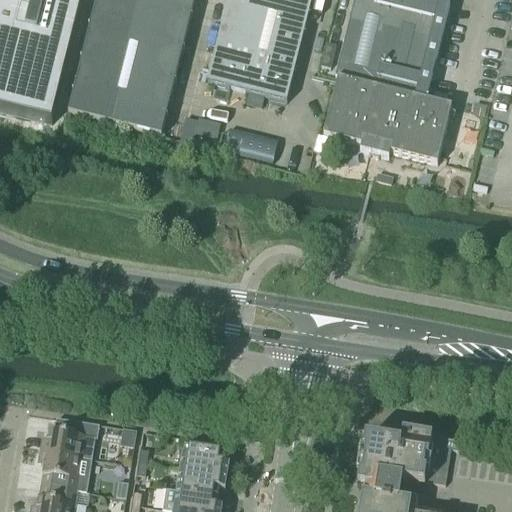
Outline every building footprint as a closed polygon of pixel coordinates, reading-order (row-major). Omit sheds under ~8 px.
[(0,0),(0,115),(27,123),(51,129),(83,0),(0,0)] [(161,140),(195,0),(97,0),(69,118),(161,140)] [(228,0),(207,88),(286,108),(312,0),(228,0)] [(355,4),(336,82),(337,83),(414,102),(425,105),(448,11),(437,8),(438,0),(375,0),(374,8),(355,4)] [(337,83),(323,140),(326,141),(361,150),(359,156),(388,163),(389,157),(436,169),(451,111),(425,105),(414,102),(337,83)] [(216,144),(220,128),(199,123),(198,125),(195,138),(216,144)] [(272,168),(277,145),(229,134),(223,156),(272,168)] [(44,443),(42,456),(79,462),(91,464),(95,443),(97,443),(99,430),(55,423),(53,435),(48,435),(47,443),(44,443)] [(449,468),(450,460),(451,454),(458,456),(460,446),(432,441),(432,439),(430,439),(402,435),(401,442),(400,447),(395,446),(364,441),(361,466),(357,490),(365,492),(363,501),(362,501),(359,511),(410,511),(411,508),(392,505),(395,484),(424,489),(424,487),(433,488),(445,490),(449,468)] [(180,474),(227,481),(228,469),(222,468),(224,458),(184,452),(180,474)] [(146,469),(148,456),(140,455),(138,467),(146,469)] [(42,456),(40,469),(43,470),(41,478),(47,479),(45,491),(74,496),(86,498),(91,464),(79,462),(42,456)] [(144,482),(146,469),(138,467),(136,480),(144,482)] [(225,494),(227,481),(180,474),(177,494),(217,500),(218,493),(225,494)] [(115,503),(125,504),(128,488),(118,486),(115,503)] [(71,511),(74,496),(45,491),(43,503),(38,502),(36,510),(33,510),(32,511),(71,511)] [(165,492),(162,511),(221,511),(222,509),(216,508),(217,500),(177,494),(165,492)] [(140,510),(142,499),(133,497),(131,509),(140,510)]
